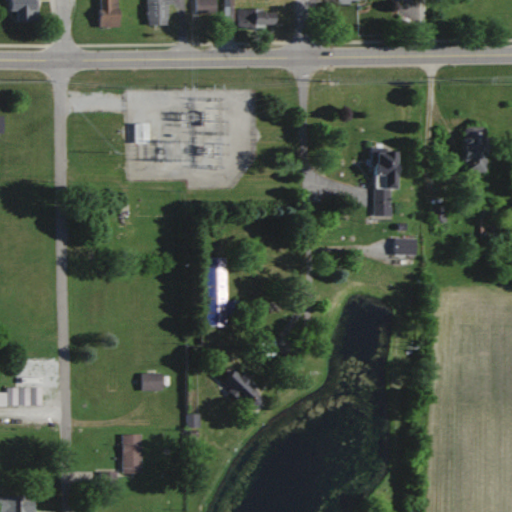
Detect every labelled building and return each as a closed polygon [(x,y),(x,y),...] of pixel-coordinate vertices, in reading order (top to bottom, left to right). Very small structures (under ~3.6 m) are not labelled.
[(34,0),(6,0),(6,20),(35,20),(34,0)] [(115,26),(114,0),(96,0),(96,26),(115,26)] [(143,0),(144,25),(165,25),(165,0),(143,0)] [(192,0),(192,13),(212,13),(212,0),(192,0)] [(235,8),(235,28),(271,28),(271,8),(235,8)] [(131,143),(145,143),(145,123),(131,123),(131,143)] [(483,171),(484,129),(459,129),(459,171),(483,171)] [(391,148),(369,147),(368,214),(390,215),(391,148)] [(412,254),(412,237),(390,237),(390,254),(412,254)] [(202,326),(223,326),(223,255),(202,255),(202,326)] [(247,410),(259,398),(230,369),(219,381),(247,410)] [(138,372),(138,390),(159,390),(159,372),(138,372)] [(138,434),(118,434),(118,473),(138,473),(138,434)] [(0,495),(0,511),(30,511),(30,495),(0,495)]
